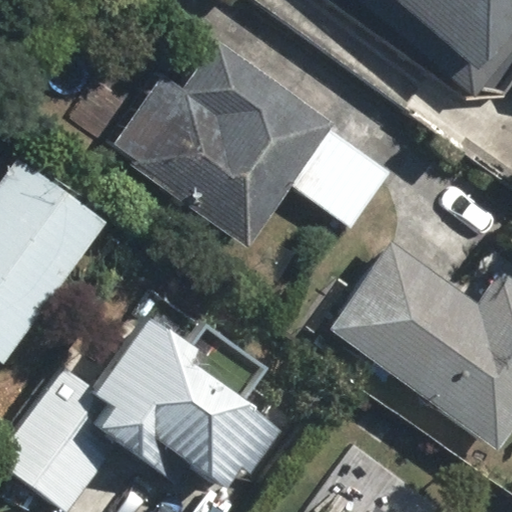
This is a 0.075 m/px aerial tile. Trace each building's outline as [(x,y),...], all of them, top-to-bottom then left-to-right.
[(511,0),(380,0),(472,80),(511,33),(511,0)] [(384,167),(210,35),(176,80),(156,65),(99,140),(236,245),(284,182),(340,225),(384,167)] [(0,349),(98,214),(7,148),(0,158),(0,349)] [(317,326),(323,330),(487,446),(511,410),(511,283),(489,267),(466,299),(379,238),(317,326)] [(76,381),(52,364),(0,435),(0,468),(60,511),(108,446),(133,465),(148,444),(206,486),(226,459),(240,469),(270,427),(173,356),(183,342),(131,305),(76,381)]
